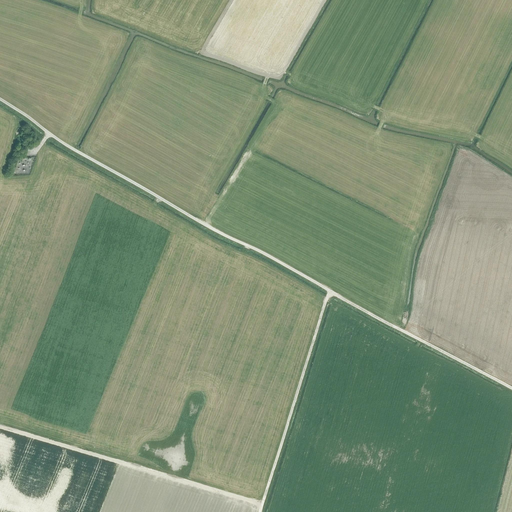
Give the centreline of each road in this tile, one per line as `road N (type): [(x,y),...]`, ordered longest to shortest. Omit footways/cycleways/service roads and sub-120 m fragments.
road 1 (unclassified): [(511,388),(218,232),(0,98)]
road 2 (track): [(330,291),(259,511)]
